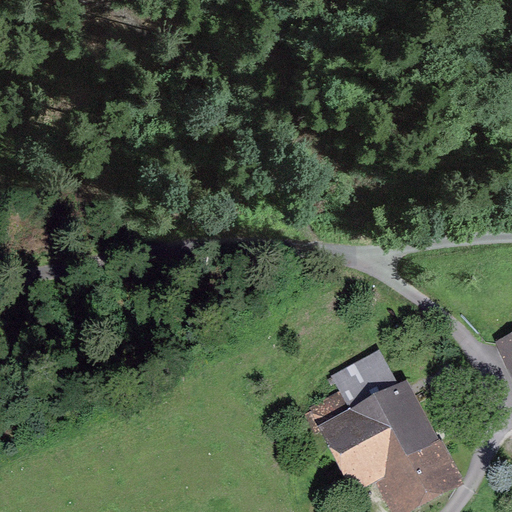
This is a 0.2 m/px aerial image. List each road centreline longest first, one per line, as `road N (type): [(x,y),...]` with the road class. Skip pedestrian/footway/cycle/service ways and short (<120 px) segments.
road 1 (unclassified): [(0,271),(215,242),(359,249),(511,236)]
road 2 (track): [(359,249),(478,351),(490,397),(486,448),(456,511)]
